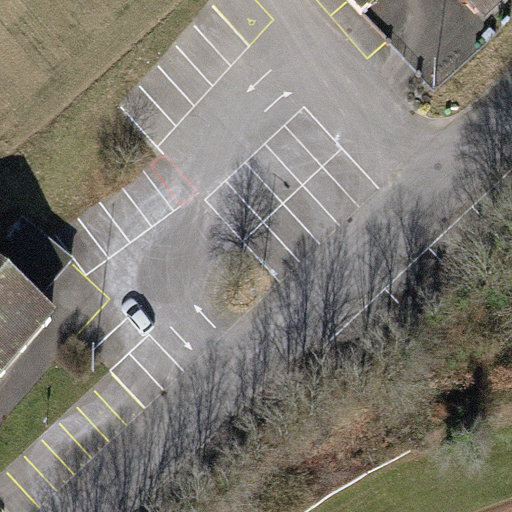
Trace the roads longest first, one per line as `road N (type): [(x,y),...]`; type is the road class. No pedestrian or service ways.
road 1 (unclassified): [(511,132),(96,511)]
road 2 (track): [(292,0),(450,187)]
